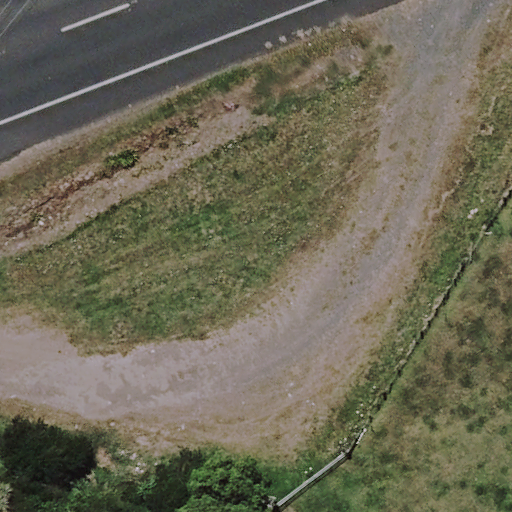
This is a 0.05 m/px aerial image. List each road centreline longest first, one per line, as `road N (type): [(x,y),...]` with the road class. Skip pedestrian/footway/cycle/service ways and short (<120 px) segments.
road 1 (unknown): [(462,0),(415,241),(382,310),(325,368),(213,430),(115,445),(0,431)]
road 2 (secondary): [(161,0),(0,61)]
